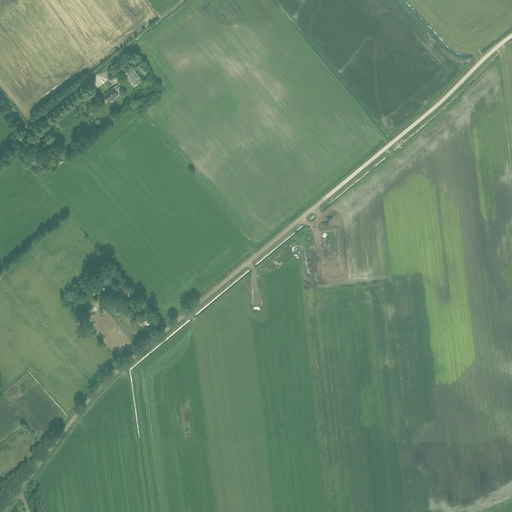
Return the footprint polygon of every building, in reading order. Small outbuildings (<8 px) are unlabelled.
[(136,89),(141,85),(139,83),(141,82),(132,69),(124,76),(133,88),(135,87),(136,89)] [(113,100),(117,96),(112,90),(104,96),(108,102),(112,99),(113,100)] [(98,288),(103,284),(99,279),(94,283),(94,282),(91,285),(93,288),(90,290),(96,295),(101,291),(98,288)] [(125,296),(131,290),(122,280),(116,285),(125,296)] [(141,315),(148,309),(138,298),(135,301),(138,304),(134,307),(141,315)]
